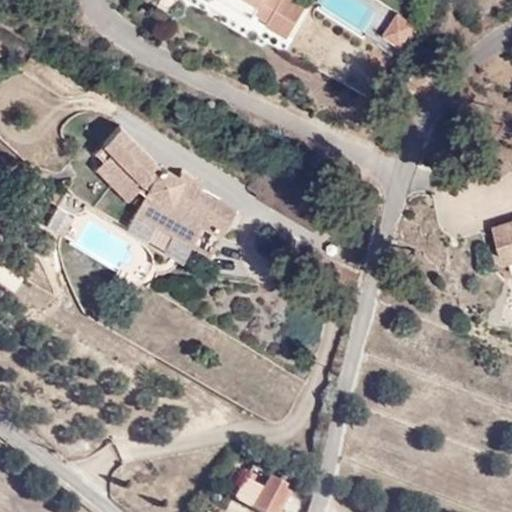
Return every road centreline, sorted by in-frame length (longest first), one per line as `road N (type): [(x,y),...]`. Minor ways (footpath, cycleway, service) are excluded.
road 1 (unclassified): [(310,511),(386,201),(418,116),(479,51),(511,36)]
road 2 (unclassified): [(109,511),(0,406)]
road 3 (unknown): [(399,167),(408,189),(442,210),(481,219),(511,214)]
